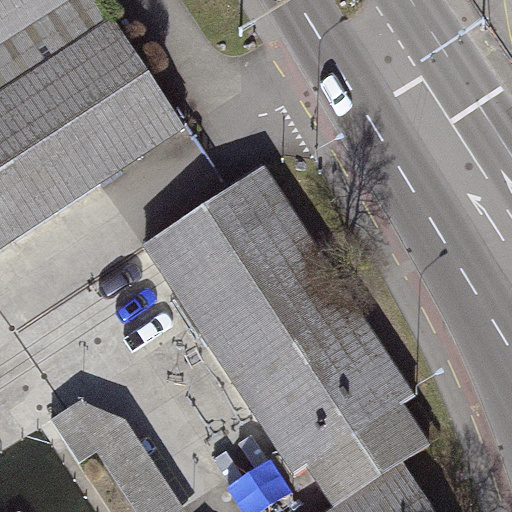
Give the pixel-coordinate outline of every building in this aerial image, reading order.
[(0,0),(0,39),(59,0),(0,0)] [(0,245),(177,128),(104,19),(0,87),(0,245)] [(135,246),(286,475),(297,468),(323,509),(394,463),(421,446),(395,406),(407,398),(256,168),(135,246)] [(177,511),(97,388),(50,418),(81,465),(93,457),(129,511),(177,511)] [(426,511),(394,463),(323,509),(318,511),(426,511)]
